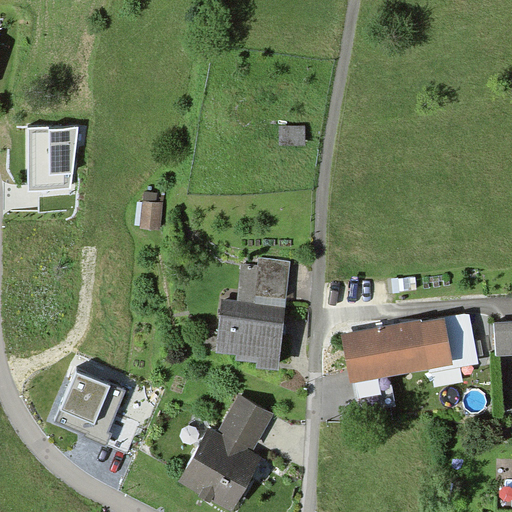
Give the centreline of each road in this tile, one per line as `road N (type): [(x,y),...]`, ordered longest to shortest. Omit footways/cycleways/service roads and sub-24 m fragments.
road 1 (track): [(355,0),(328,142),(319,276)]
road 2 (residential): [(319,276),(307,511)]
road 3 (residential): [(0,370),(44,451),(136,511)]
